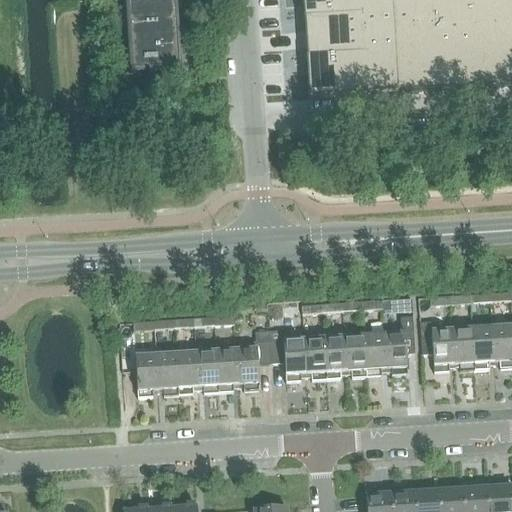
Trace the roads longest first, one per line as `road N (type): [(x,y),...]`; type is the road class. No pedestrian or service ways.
road 1 (residential): [(0,463),(323,442)]
road 2 (tertiary): [(0,265),(260,250)]
road 3 (tertiary): [(260,250),(511,234)]
road 4 (unclassified): [(260,250),(243,0)]
road 5 (residential): [(323,442),(511,431)]
